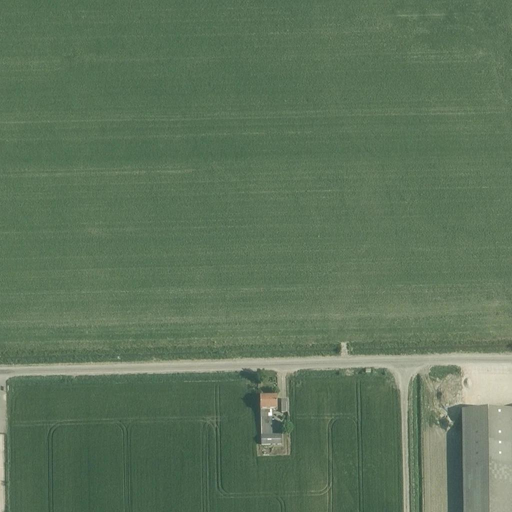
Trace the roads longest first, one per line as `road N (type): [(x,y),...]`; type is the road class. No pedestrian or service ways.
road 1 (unclassified): [(403,362),(0,372)]
road 2 (unclassified): [(407,511),(403,362)]
